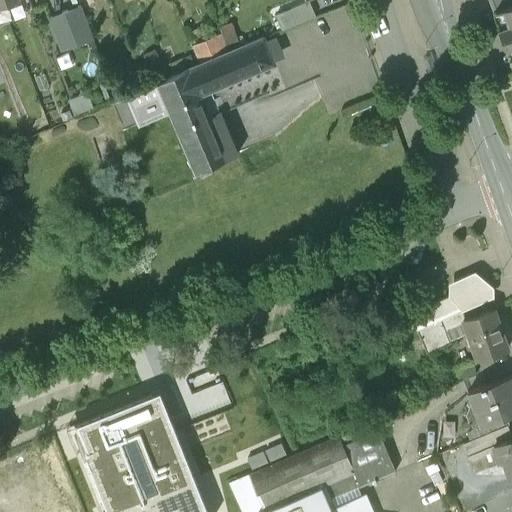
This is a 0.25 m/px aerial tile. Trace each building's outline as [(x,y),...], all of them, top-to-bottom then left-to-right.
[(79,1),(47,15),(63,52),(95,38),(79,1)] [(312,2),(292,11),(297,23),(317,14),(312,2)] [(511,4),(497,10),(511,56),(511,4)] [(227,52),(157,82),(169,110),(173,119),(178,129),(211,117),(201,93),(238,78),(227,52)] [(157,82),(111,101),(123,130),(169,110),(157,82)] [(173,119),(156,125),(160,136),(178,129),(173,119)] [(4,183),(0,185),(0,204),(11,200),(4,183)] [(454,292),(410,311),(427,351),(451,340),(445,327),(463,319),(463,317),(465,316),(460,304),(481,294),(481,282),(469,272),(454,278),(454,292)] [(465,316),(463,317),(463,319),(477,358),(508,347),(494,306),(465,316)] [(472,360),(447,369),(452,381),(476,372),(472,360)] [(511,373),(468,390),(481,424),(511,411),(511,373)] [(208,511),(159,388),(76,421),(86,445),(75,449),(100,511),(208,511)] [(511,436),(507,423),(464,441),(475,468),(500,460),(494,443),(511,436)] [(339,433),(228,480),(243,511),(332,511),(331,509),(337,506),(333,496),(361,484),(339,433)] [(511,436),(494,443),(500,460),(504,458),(509,473),(511,472),(511,436)] [(404,446),(376,458),(383,475),(411,463),(404,446)] [(337,506),(331,509),(332,511),(369,511),(363,496),(337,506)]
